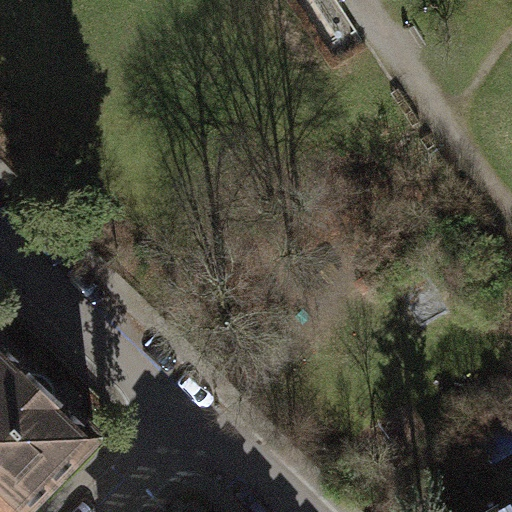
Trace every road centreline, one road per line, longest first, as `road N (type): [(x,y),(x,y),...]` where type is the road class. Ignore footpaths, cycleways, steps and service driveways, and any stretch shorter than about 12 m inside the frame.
road 1 (residential): [(0,234),(187,416)]
road 2 (residential): [(187,416),(286,511)]
road 3 (residential): [(187,416),(100,511)]
